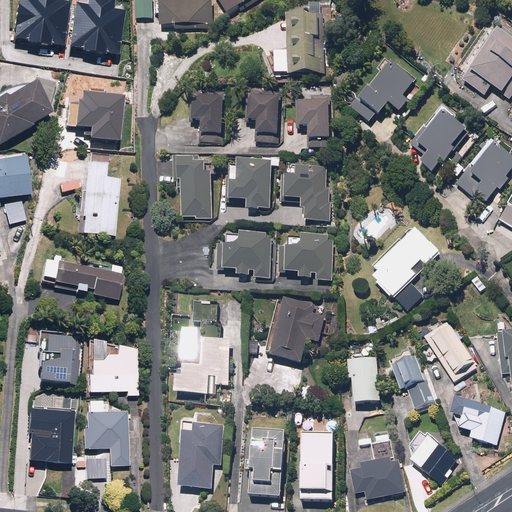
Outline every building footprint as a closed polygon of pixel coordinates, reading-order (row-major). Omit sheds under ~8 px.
[(20,0),(15,41),(60,47),(66,4),(55,2),(55,0),(20,0)] [(75,7),(69,51),(114,57),(120,14),(110,12),(111,2),(98,0),(86,0),(86,8),(75,7)] [(151,1),(132,0),(132,21),(150,22),(151,1)] [(169,0),(169,6),(156,5),(155,30),(209,32),(210,6),(184,5),(184,1),(169,0)] [(208,0),(224,22),(253,0),(208,0)] [(319,6),(305,6),(305,19),(283,19),(282,69),(275,69),(275,79),(322,80),(323,19),(319,19),(319,6)] [(511,48),(492,36),(460,84),(482,99),(487,92),(499,100),(500,98),(509,104),(511,98),(511,48)] [(383,65),(348,111),(367,126),(372,119),(375,122),(385,109),(395,117),(405,105),(400,101),(411,87),(383,65)] [(0,149),(26,134),(25,132),(46,120),(28,89),(1,105),(0,103),(0,149)] [(309,107),(294,107),(294,133),(304,133),(304,150),(320,150),(320,145),(328,145),(328,99),(309,99),(309,107)] [(72,100),(69,130),(88,132),(87,141),(118,143),(121,104),(72,100)] [(220,102),(189,101),(188,126),(196,126),(196,139),(199,139),(198,146),(219,146),(219,140),(220,102)] [(276,102),(244,101),(244,126),(252,127),(251,146),(275,147),(276,102)] [(440,107),(407,147),(421,159),(414,168),(430,182),(451,156),(448,153),(462,136),(450,126),(455,119),(440,107)] [(511,159),(492,142),(459,180),(464,184),(460,188),(482,207),(498,188),(501,190),(508,182),(504,180),(511,170),(511,159)] [(197,160),(171,159),(171,185),(178,185),(178,220),(195,220),(195,223),(208,223),(209,178),(200,178),(201,169),(197,169),(197,160)] [(21,162),(0,165),(0,203),(27,199),(21,162)] [(268,168),(234,167),(234,171),(226,170),(224,205),(243,206),(243,216),(255,217),(255,212),(266,212),(268,168)] [(101,170),(82,169),(78,239),(112,241),(114,186),(101,185),(101,170)] [(324,175),(289,172),(289,182),(279,181),(278,205),(297,206),(297,212),(302,212),(301,223),(328,225),(329,206),(327,206),(328,194),(323,193),(324,175)] [(21,208),(1,212),(5,227),(25,223),(21,208)] [(511,211),(505,208),(496,224),(511,232),(511,211)] [(422,299),(407,285),(436,257),(411,233),(372,273),(375,276),(368,283),(389,303),(392,300),(407,315),(422,299)] [(263,244),(263,239),(222,237),(222,247),(215,247),(214,274),(233,275),(233,281),(244,282),(244,276),(253,276),(252,283),(269,283),(270,244),(263,244)] [(325,242),(285,241),(285,251),(276,250),(275,276),(295,277),(294,284),(307,284),(308,278),(313,278),(312,284),(329,285),(331,247),(325,247),(325,242)] [(107,274),(39,264),(35,287),(70,293),(69,299),(78,301),(79,294),(87,295),(87,300),(113,304),(118,269),(108,267),(107,274)] [(313,309),(280,301),(266,361),(297,368),(303,344),(315,346),(318,336),(312,334),(315,318),(311,317),(313,309)] [(429,335),(422,340),(452,385),(474,370),(445,326),(438,330),(434,324),(426,330),(429,335)] [(511,332),(499,334),(501,363),(498,363),(499,377),(507,377),(508,402),(511,401),(511,332)] [(66,361),(67,350),(58,339),(33,338),(31,392),(59,393),(60,361),(66,361)] [(227,346),(198,345),(197,367),(184,366),(183,371),(178,371),(178,382),(170,381),(169,398),(213,401),(214,389),(225,389),(227,346)] [(257,345),(247,345),(247,358),(257,358),(257,345)] [(137,353),(114,351),(114,360),(101,359),(101,366),(86,365),(85,397),(105,398),(105,396),(125,397),(124,400),(134,401),(137,353)] [(414,358),(388,368),(398,396),(407,393),(415,414),(438,406),(429,382),(423,384),(414,358)] [(375,363),(344,364),(345,385),(349,385),(350,409),(376,408),(375,363)] [(503,415),(451,402),(447,420),(456,422),(453,433),(461,435),(459,442),(495,450),(503,415)] [(72,415),(28,411),(27,418),(21,417),(19,442),(25,442),(24,464),(38,465),(37,468),(66,470),(70,420),(72,420),(72,415)] [(112,412),(87,412),(87,418),(80,418),(80,438),(104,439),(104,457),(82,457),(82,482),(103,482),(103,471),(125,471),(126,417),(112,417),(112,412)] [(222,430),(190,428),(190,438),(178,437),(175,492),(210,494),(211,469),(220,469),(222,430)] [(415,456),(406,467),(439,492),(447,482),(443,479),(454,464),(432,447),(435,443),(426,435),(423,439),(418,435),(406,449),(415,456)] [(283,438),(247,436),(247,456),(245,456),(244,467),(242,467),(242,479),(246,479),(245,501),(280,503),(283,438)] [(402,497),(396,467),(392,468),(386,438),(374,440),(375,446),(370,448),(373,466),(357,469),(358,474),(345,476),(350,499),(363,497),(364,504),(402,497)] [(330,441),(296,441),(295,474),(294,474),(293,501),(296,501),(296,507),(328,508),(328,506),(331,506),(332,476),(329,476),(330,441)]
